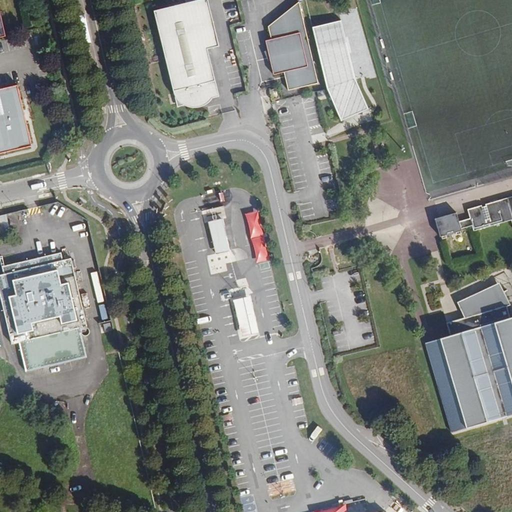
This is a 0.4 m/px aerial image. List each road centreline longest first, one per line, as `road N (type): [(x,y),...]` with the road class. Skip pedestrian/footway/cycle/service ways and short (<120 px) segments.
road 1 (tertiary): [(434,511),(329,413),(319,393),(262,152),(235,140),(160,157)]
road 2 (secondary): [(206,511),(135,198)]
road 3 (secondary): [(123,134),(91,0)]
